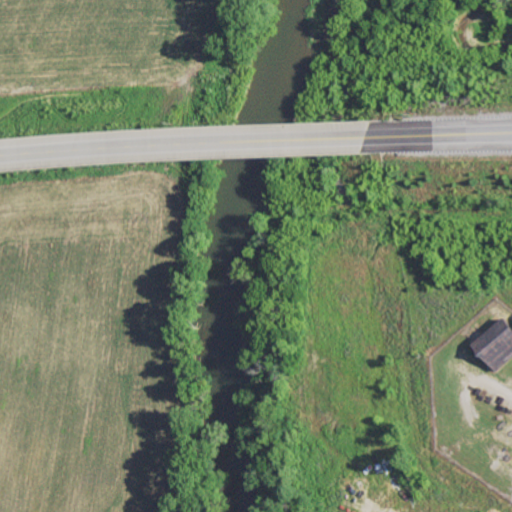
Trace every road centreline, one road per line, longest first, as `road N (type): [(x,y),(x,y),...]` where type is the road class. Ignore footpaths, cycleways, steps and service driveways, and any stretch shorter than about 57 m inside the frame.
road 1 (trunk): [(0,156),(382,137)]
road 2 (trunk): [(382,137),(511,133)]
